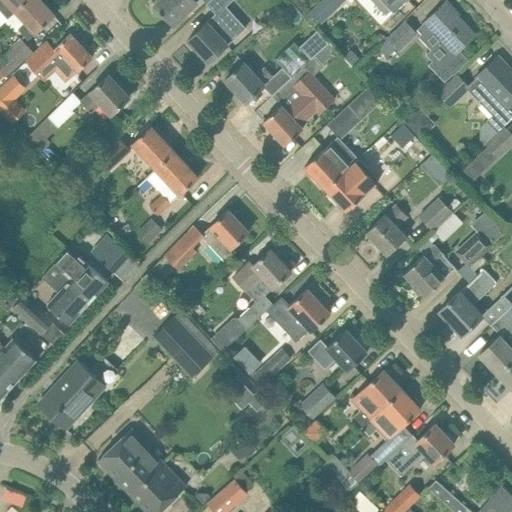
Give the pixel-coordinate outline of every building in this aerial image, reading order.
[(0,0),(0,9),(7,18),(16,10),(16,9),(25,0),(0,0)] [(25,0),(16,9),(16,10),(25,20),(17,28),(27,39),(36,31),(36,32),(54,15),(39,0),(25,0)] [(163,13),(173,23),(197,0),(160,0),(155,4),(160,9),(159,10),(162,14),(163,13)] [(188,39),(208,61),(246,27),(226,6),(231,0),(208,0),(206,3),(216,13),(188,39)] [(332,0),(337,6),(343,0),(381,0),(394,12),(406,0),(332,0)] [(455,9),(447,0),(423,23),(424,23),(417,29),(422,34),(419,36),(431,49),(426,54),(434,62),(444,63),(454,73),(468,60),(458,50),(475,34),(457,15),(454,17),(451,13),(455,9)] [(387,55),(396,47),(398,49),(415,32),(405,21),(378,47),(387,55)] [(294,41),(275,58),(282,66),(291,76),(301,67),(304,64),(315,54),(328,42),(317,29),(299,46),(294,41)] [(38,49),(26,60),(43,79),(54,68),(66,81),(78,70),(92,57),(70,33),(53,48),(46,41),(38,49)] [(0,68),(7,76),(32,51),(21,40),(0,60),(0,68)] [(328,42),(315,54),(323,63),(337,51),(328,42)] [(278,107),(263,121),(274,133),(273,137),(280,144),(283,143),(285,144),(300,131),(303,128),(299,124),(317,108),(320,111),(335,98),(313,74),(324,64),(323,63),(315,54),(304,64),(301,67),(291,76),(289,78),(306,97),(289,113),(281,104),(278,107)] [(476,78),(468,85),(456,73),(437,92),(451,106),(468,89),(493,113),(486,120),(498,131),(511,117),(511,72),(509,69),(506,72),(502,68),(507,64),(499,55),(475,77),(476,78)] [(239,66),(225,79),(246,102),(260,88),(263,86),(271,95),(289,78),(291,76),(282,66),(272,75),(264,67),(256,75),(244,62),(239,66)] [(58,125),(82,102),(91,112),(101,103),(111,114),(129,97),(109,74),(90,91),(91,93),(82,101),(73,92),(48,114),(58,125)] [(13,75),(0,86),(0,111),(11,123),(24,110),(14,98),(25,88),(13,75)] [(383,99),(369,84),(347,104),(361,119),(383,99)] [(136,138),(131,143),(155,168),(174,151),(169,145),(172,142),(157,125),(153,128),(150,125),(136,138)] [(511,134),(506,129),(489,146),(498,156),(511,142),(511,134)] [(325,188),(344,170),(358,158),(337,135),(305,165),(325,188)] [(119,137),(97,159),(108,171),(131,149),(119,137)] [(420,141),(390,169),(401,181),(420,163),(431,153),(420,141)] [(155,168),(146,176),(162,194),(170,202),(179,194),(198,176),(174,151),(155,168)] [(356,183),(344,170),(325,188),(346,210),(378,180),(370,171),(356,183)] [(149,206),(157,214),(170,202),(162,194),(149,206)] [(431,228),(451,209),(452,210),(461,202),(456,197),(448,205),(440,197),(419,216),(431,228)] [(366,231),(387,254),(406,236),(395,225),(406,215),(396,203),(366,231)] [(249,231),(228,209),(210,226),(201,235),(225,260),(235,251),(232,247),(249,231)] [(474,232),(456,250),(466,261),(470,265),(492,245),(504,233),(490,219),(484,212),(469,227),(474,232)] [(152,217),(136,231),(147,242),(162,228),(152,217)] [(182,236),(164,255),(179,269),(197,251),(182,236)] [(116,244),(103,259),(115,270),(129,256),(116,244)] [(455,266),(434,244),(404,272),(414,284),(413,288),(419,295),(424,294),(425,295),(455,266)] [(93,298),(108,281),(77,253),(75,255),(68,248),(55,262),(71,277),(71,278),(93,298)] [(240,270),(233,276),(246,291),(256,301),(252,304),(261,314),(273,303),(265,295),(272,288),(276,284),(291,270),(270,248),(252,265),(249,261),(240,270)] [(71,277),(55,262),(42,277),(58,292),(47,304),(69,324),(93,298),(71,278),(71,277)] [(459,291),(439,310),(452,323),(448,327),(456,335),(460,332),(462,334),(476,320),(482,315),(481,313),(472,304),(497,281),(484,268),(459,291)] [(511,284),(499,296),(511,308),(511,306),(511,284)] [(330,313),(307,288),(275,317),(284,327),(297,315),(311,331),(330,313)] [(52,322),(23,295),(12,307),(41,333),(52,322)] [(494,340),(479,353),(498,373),(511,359),(511,309),(511,308),(492,325),(500,334),(494,340)] [(192,375),(213,356),(174,315),(154,335),(192,375)] [(211,338),(222,350),(247,327),(240,318),(232,317),(211,338)] [(345,328),(327,345),(320,338),(308,349),(324,367),(336,356),(348,369),(367,352),(345,328)] [(0,357),(8,365),(10,362),(23,374),(36,360),(13,338),(4,347),(0,342),(0,357)] [(282,348),(253,375),(261,384),(291,357),(282,348)] [(0,398),(23,374),(10,362),(8,365),(0,357),(0,398)] [(57,383),(38,404),(72,435),(73,434),(65,427),(105,384),(79,359),(67,373),(66,372),(56,382),(57,383)] [(511,359),(498,373),(511,388),(511,359)] [(369,383),(351,399),(361,410),(353,418),(361,427),(380,409),(402,389),(393,380),(394,376),(389,370),(385,371),(383,369),(369,383)] [(324,383),(301,404),(312,415),(335,394),(324,383)] [(380,409),(361,427),(368,434),(369,433),(370,432),(377,426),(388,438),(403,425),(406,422),(420,409),(419,407),(421,404),(414,396),(410,398),(402,389),(380,409)] [(258,390),(248,400),(258,410),(268,401),(258,390)] [(304,430),(315,442),(331,427),(320,415),(304,430)] [(435,462),(454,444),(452,443),(454,438),(447,431),(443,432),(434,424),(417,440),(411,434),(386,458),(401,474),(425,451),(435,462)] [(164,460),(131,427),(98,459),(129,493),(164,460)] [(346,494),(377,464),(368,452),(350,470),(334,454),(321,467),(346,494)] [(129,493),(147,511),(158,511),(188,484),(164,460),(129,493)] [(223,511),(248,491),(236,478),(208,503),(215,511),(223,511)] [(403,511),(412,503),(421,494),(409,483),(382,510),(383,511),(403,511)] [(472,511),(469,509),(466,511),(511,511),(511,493),(502,485),(489,500),(479,511),(472,511)] [(0,498),(16,504),(20,492),(3,487),(0,496),(0,498)] [(413,511),(412,511),(416,507),(412,503),(403,511),(413,511)]
